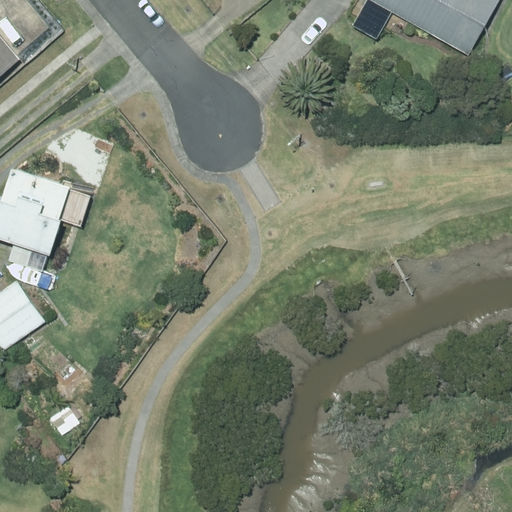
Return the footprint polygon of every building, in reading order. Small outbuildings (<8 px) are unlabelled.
[(383,0),(477,52),(505,0),(383,0)] [(0,19),(0,73),(27,50),(0,19)] [(0,206),(0,218),(25,226),(16,250),(49,262),(57,238),(63,240),(77,201),(73,200),(80,174),(23,155),(14,181),(10,180),(0,206)] [(0,288),(0,333),(8,344),(52,314),(23,273),(0,288)] [(40,444),(25,454),(33,465),(47,454),(40,444)]
